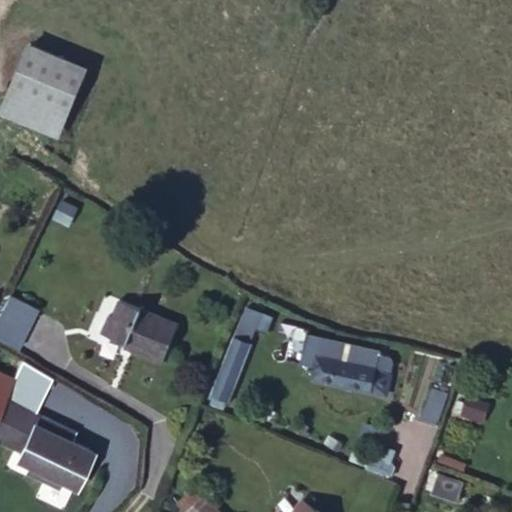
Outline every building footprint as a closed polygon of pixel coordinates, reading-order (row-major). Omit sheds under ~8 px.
[(30,38),(9,88),(62,113),(83,61),(30,38)] [(62,113),(9,88),(2,107),(55,130),(62,113)] [(178,312),(119,289),(112,306),(106,306),(101,321),(134,335),(133,340),(162,352),(178,312)] [(39,304),(14,292),(0,320),(0,329),(20,342),(39,304)] [(242,327),(265,333),(272,313),(251,306),(242,327)] [(256,362),(265,333),(242,327),(234,356),(256,362)] [(394,375),(402,354),(337,332),(329,352),(394,375)] [(435,417),(445,389),(427,383),(418,411),(435,417)] [(0,389),(0,428),(16,437),(12,446),(26,453),(23,458),(54,474),(57,468),(71,475),(86,442),(48,424),(52,415),(0,389)] [(466,401),(464,420),(486,422),(488,403),(466,401)] [(436,477),(432,498),(460,502),(463,481),(436,477)] [(192,511),(219,511),(206,498),(192,511)]
